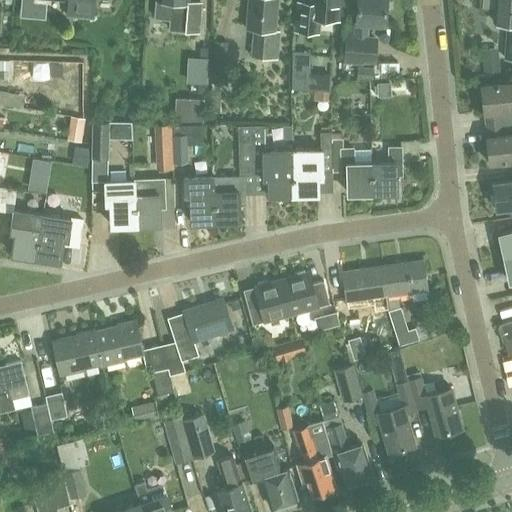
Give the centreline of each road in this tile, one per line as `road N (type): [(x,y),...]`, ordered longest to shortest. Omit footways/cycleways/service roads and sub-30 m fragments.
road 1 (residential): [(0,308),(450,212)]
road 2 (residential): [(511,482),(450,212)]
road 3 (residential): [(450,212),(432,0)]
